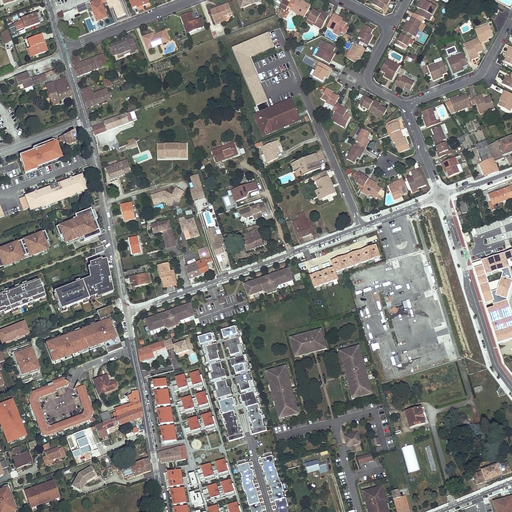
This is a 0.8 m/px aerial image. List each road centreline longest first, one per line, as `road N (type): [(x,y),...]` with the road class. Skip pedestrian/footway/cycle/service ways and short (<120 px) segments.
road 1 (residential): [(362,226),(126,312)]
road 2 (residential): [(511,386),(493,360),(441,194)]
road 3 (residential): [(126,312),(163,511)]
road 4 (residential): [(85,120),(126,312)]
road 5 (residential): [(406,107),(476,78),(511,19)]
road 6 (residential): [(62,50),(191,0)]
